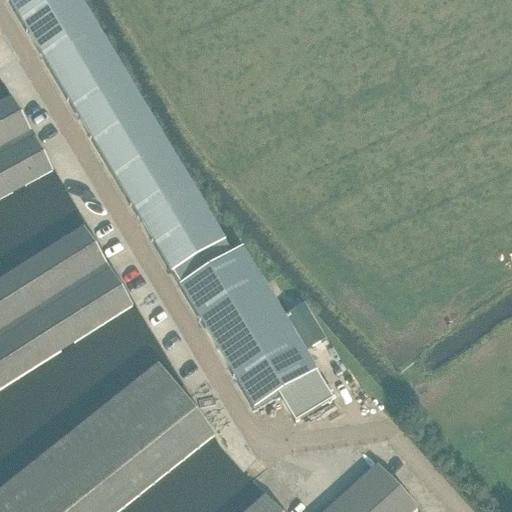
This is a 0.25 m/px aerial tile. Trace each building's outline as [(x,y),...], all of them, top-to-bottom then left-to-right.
[(78,0),(3,0),(171,279),(226,246),(78,0)] [(0,152),(31,136),(10,99),(0,104),(0,152)] [(0,201),(51,173),(31,136),(0,152),(0,201)] [(0,335),(107,268),(83,229),(0,280),(0,335)] [(331,403),(240,252),(179,289),(253,412),(277,398),(294,425),(331,403)] [(0,390),(131,308),(107,268),(0,335),(0,390)] [(0,511),(42,511),(184,403),(158,369),(0,490),(0,511)] [(113,511),(211,437),(184,403),(42,511),(113,511)] [(416,511),(417,511),(380,470),(332,511),(416,511)] [(277,511),(264,497),(247,511),(277,511)]
